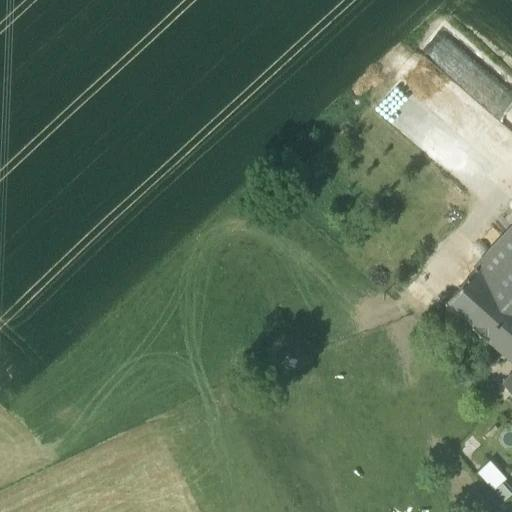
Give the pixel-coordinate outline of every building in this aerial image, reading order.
[(420,69),(431,77),(449,52),(459,59),(465,51),(438,31),(401,80),(408,85),(420,69)] [(478,145),(511,178),(511,133),(508,129),(496,142),(489,135),(478,145)] [(511,229),(476,268),(511,299),(511,229)] [(511,360),(511,299),(476,268),(445,304),(482,335),(511,360)] [(511,372),(503,382),(511,389),(511,372)] [(489,461),(477,473),(493,490),(504,481),(506,479),(489,461)] [(511,489),(504,481),(493,490),(504,502),(511,494),(511,489)]
